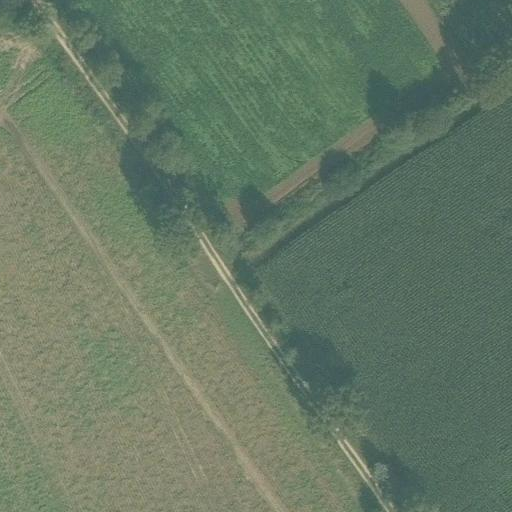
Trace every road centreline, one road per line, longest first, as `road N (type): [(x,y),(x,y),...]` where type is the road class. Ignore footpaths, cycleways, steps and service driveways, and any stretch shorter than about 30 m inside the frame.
road 1 (track): [(400,511),(41,0)]
road 2 (track): [(511,84),(229,267)]
